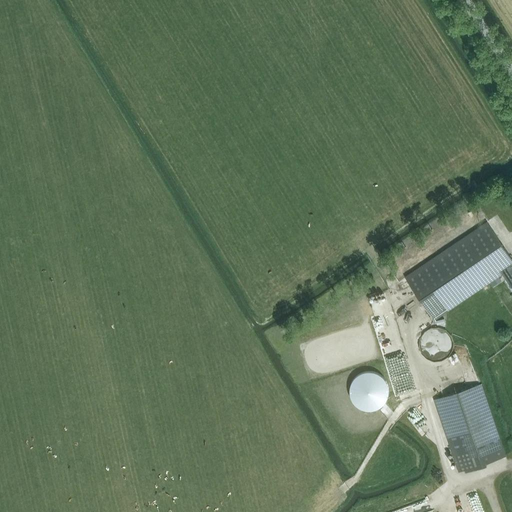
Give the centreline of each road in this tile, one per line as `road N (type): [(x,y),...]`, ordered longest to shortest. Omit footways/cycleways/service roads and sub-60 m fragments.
road 1 (track): [(453,484),(395,306)]
road 2 (track): [(424,399),(392,419),(343,490)]
